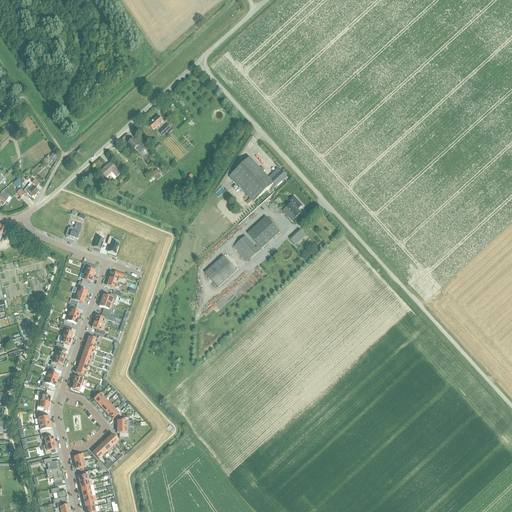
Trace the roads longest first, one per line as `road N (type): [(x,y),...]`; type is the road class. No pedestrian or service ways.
road 1 (unclassified): [(511,407),(197,62)]
road 2 (track): [(64,155),(237,0)]
road 3 (residential): [(39,204),(164,92)]
road 4 (residential): [(61,392),(106,261)]
